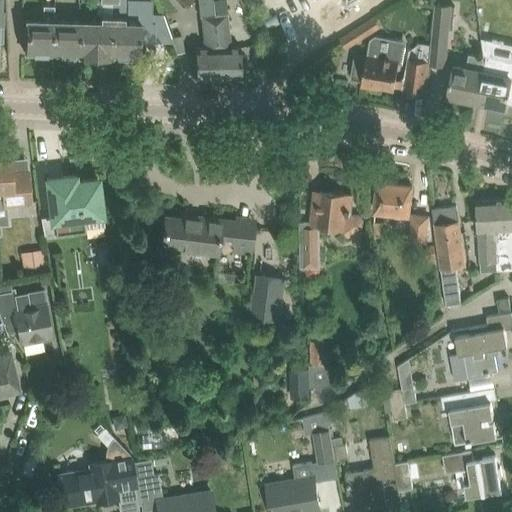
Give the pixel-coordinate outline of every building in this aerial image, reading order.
[(80,20),(79,55),(79,56),(112,57),(112,56),(115,0),(106,0),(101,0),(101,1),(102,1),(102,21),(80,20)] [(106,0),(115,0),(112,56),(141,56),(141,41),(173,42),(162,12),(151,12),(152,6),(128,6),(128,0),(106,0)] [(196,47),(196,59),(197,79),(219,78),(219,47),(213,0),(200,0),(203,16),(202,16),(205,47),(196,47)] [(214,0),(213,0),(219,47),(219,78),(242,78),(241,47),(231,47),(226,1),(215,2),(214,0)] [(430,58),(430,62),(446,64),(449,28),(453,29),(454,6),(451,6),(452,4),(436,1),(433,29),(432,44),(430,58)] [(27,19),(26,33),(26,53),(53,54),(54,20),(54,5),(43,5),(43,19),(27,19)] [(339,38),(346,50),(382,28),(375,16),(339,38)] [(54,20),(53,54),(79,55),(80,20),(54,20)] [(357,53),(353,78),(363,80),(362,86),(377,89),(378,86),(394,89),(399,63),(403,64),(406,45),(407,40),(376,34),(370,38),(367,54),(357,53)] [(403,79),(401,79),(400,86),(403,90),(415,92),(416,89),(427,91),(430,62),(430,58),(432,44),(421,42),(409,50),(403,79)] [(453,76),(448,95),(477,101),(483,71),(486,57),(469,54),(466,68),(455,65),(453,76)] [(483,71),(477,101),(491,104),(490,107),(503,110),(504,107),(505,107),(506,102),(511,103),(511,60),(486,56),(486,57),(483,71)] [(11,158),(0,159),(0,202),(3,202),(4,207),(32,205),(29,176),(13,177),(11,158)] [(47,178),(51,212),(41,213),(44,232),(56,230),(56,233),(83,229),(82,217),(102,214),(101,203),(102,202),(100,190),(99,190),(98,178),(82,180),(82,181),(77,182),(76,174),(47,178)] [(379,181),(376,201),(376,209),(409,212),(412,185),(379,181)] [(312,221),(300,220),(301,267),(320,266),(319,224),(344,227),(344,230),(348,234),(358,236),(362,233),(365,217),(361,213),(351,212),(353,195),(320,191),(319,203),(317,203),(316,212),(313,212),(312,221)] [(494,208),(497,260),(498,270),(511,268),(511,197),(505,198),(506,207),(494,208)] [(505,198),(477,200),(481,271),(498,270),(497,260),(494,208),(506,207),(505,198)] [(433,208),(436,228),(445,303),(462,300),(456,263),(464,262),(457,205),(433,208)] [(413,214),(411,240),(427,241),(429,215),(413,214)] [(166,217),(164,237),(163,245),(218,251),(219,238),(235,240),(234,250),(250,252),(253,228),(237,226),(238,221),(185,215),(184,219),(166,217)] [(383,220),(374,221),(375,236),(384,235),(383,220)] [(434,246),(426,247),(428,263),(436,261),(434,246)] [(21,251),(24,274),(46,270),(43,248),(21,251)] [(40,276),(42,290),(51,289),(49,275),(40,276)] [(259,275),(254,315),(279,318),(284,278),(259,275)] [(0,317),(0,318),(7,335),(8,335),(7,331),(17,329),(20,344),(53,337),(47,302),(31,305),(28,291),(14,293),(14,290),(12,290),(10,282),(0,284),(0,317)] [(499,310),(511,308),(509,297),(497,299),(499,310)] [(455,379),(474,377),(494,373),(493,371),(498,370),(494,347),(508,344),(505,328),(511,327),(511,311),(487,316),(488,324),(469,327),(470,332),(456,335),(459,353),(451,354),(455,379)] [(325,340),(311,340),(312,361),(313,361),(326,361),(325,340)] [(0,394),(19,390),(10,354),(0,356),(0,394)] [(326,361),(313,361),(312,361),(310,362),(311,385),(331,384),(331,361),(326,361)] [(308,369),(292,369),(292,395),(309,395),(308,369)] [(414,385),(402,388),(405,403),(417,400),(414,385)] [(402,388),(389,390),(382,391),(385,409),(392,408),(394,419),(408,417),(405,403),(402,388)] [(475,390),(443,396),(445,405),(454,404),(454,407),(449,408),(456,442),(497,435),(491,401),(477,403),(475,390)] [(306,432),(312,431),(318,461),(335,458),(333,446),(331,438),(327,411),(303,417),(306,432)] [(112,416),(115,428),(128,425),(126,413),(112,416)] [(342,436),(331,438),(333,446),(335,458),(349,456),(346,444),(344,444),(342,436)] [(346,472),(348,487),(351,507),(372,503),(373,505),(387,503),(383,479),(396,477),(399,490),(400,490),(395,462),(391,436),(370,439),(375,467),(346,472)] [(59,473),(61,485),(64,505),(96,499),(96,501),(118,497),(116,489),(138,485),(137,475),(135,460),(134,455),(133,455),(115,438),(112,441),(108,444),(107,450),(106,454),(106,457),(106,460),(90,462),(91,467),(59,473)] [(463,469),(464,475),(467,495),(502,489),(496,455),(474,459),(472,449),(443,454),(446,472),(463,469)] [(151,457),(135,460),(137,475),(138,485),(142,509),(143,509),(142,503),(156,500),(158,511),(214,511),(211,490),(184,494),(185,499),(165,502),(160,473),(154,474),(151,457)] [(267,485),(270,499),(272,511),(308,511),(321,510),(312,460),(293,463),(296,480),(267,485)] [(409,460),(395,462),(400,490),(413,488),(410,468),(409,460)]
